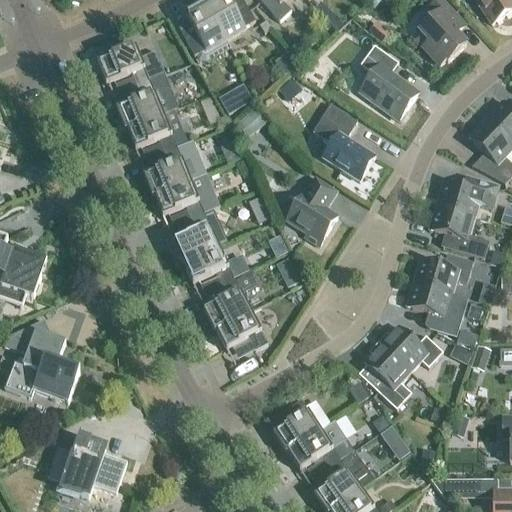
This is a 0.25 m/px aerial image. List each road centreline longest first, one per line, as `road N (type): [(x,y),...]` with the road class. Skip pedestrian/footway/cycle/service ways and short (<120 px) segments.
road 1 (residential): [(511,50),(456,100),(417,167),(382,295),(346,340),(207,422)]
road 2 (residential): [(207,422),(123,272),(37,49)]
road 3 (residential): [(150,0),(37,49)]
